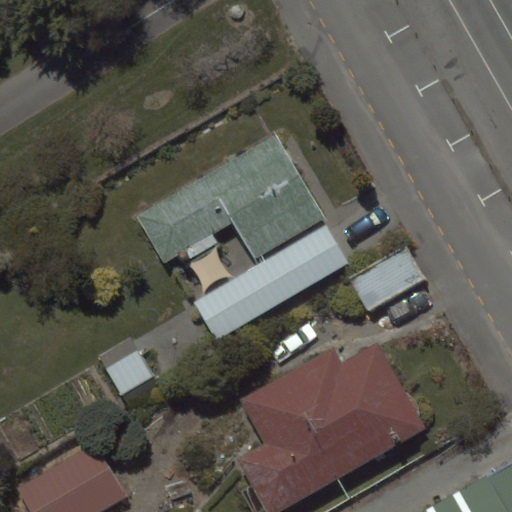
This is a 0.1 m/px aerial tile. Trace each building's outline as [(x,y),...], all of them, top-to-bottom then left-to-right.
[(277,196),(226,110),(89,191),(119,241),(188,200),(210,236),(277,196)] [(309,249),(277,196),(143,276),(174,329),(309,249)] [(401,245),(347,279),(372,318),(425,284),(401,245)] [(194,453),(221,497),(375,405),(327,326),(204,400),(225,434),(194,453)] [(133,342),(96,365),(115,396),(153,372),(133,342)] [(511,511),(511,456),(493,424),(343,511),(511,511)] [(36,511),(89,481),(62,437),(0,473),(0,511),(36,511)]
